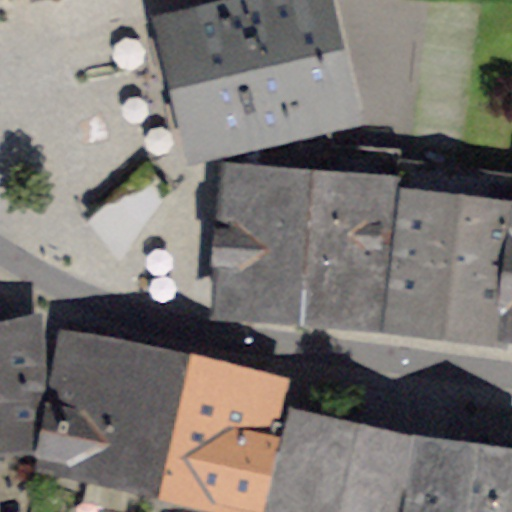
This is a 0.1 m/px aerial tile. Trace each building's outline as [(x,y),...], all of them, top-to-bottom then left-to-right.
[(204,146),(339,114),(311,0),(297,0),(176,29),(204,146)] [(398,157),(249,147),(249,159),(225,157),(216,292),(238,293),(237,300),(383,311),(394,212),(399,209),(486,220),(492,173),(398,160),(398,157)] [(143,166),(91,216),(128,249),(166,196),(143,166)] [(511,297),(511,175),(492,173),(486,220),(399,209),(402,212),(391,314),(502,327),(508,328),(511,297)] [(0,441),(34,438),(40,380),(38,332),(0,336),(0,441)] [(138,484),(149,486),(175,376),(61,352),(50,408),(53,409),(43,468),(138,484)] [(175,376),(149,486),(255,506),(282,400),(272,398),(175,376)] [(393,511),(408,457),(295,430),(275,511),(393,511)] [(511,511),(511,467),(422,454),(413,511),(511,511)]
